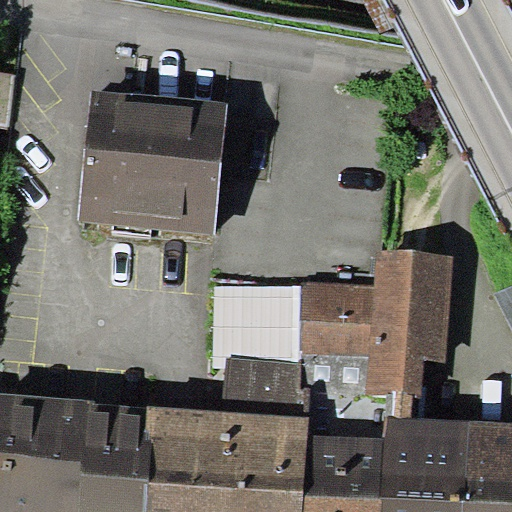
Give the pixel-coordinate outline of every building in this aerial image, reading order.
[(14,71),(0,69),(0,126),(8,127),(14,71)] [(228,102),(89,89),(77,221),(113,224),(151,228),(215,234),(228,102)] [(150,236),(151,228),(113,224),(112,231),(150,236)] [(375,285),(305,281),(305,287),(302,352),(369,355),(367,392),(422,395),(424,361),(448,362),(453,254),(377,250),(375,285)] [(511,285),(495,294),(511,329),(511,285)] [(302,352),(305,287),(216,288),(214,366),(226,367),(227,358),(300,363),(302,352)] [(300,363),(227,358),(226,367),(223,411),(147,406),(145,433),(154,434),(148,511),(303,511),(309,434),(312,388),(299,387),(300,363)] [(147,406),(0,390),(0,511),(148,511),(154,434),(145,433),(147,406)] [(463,511),(468,422),(385,417),(383,437),(380,498),(382,499),(380,511),(463,511)] [(511,511),(511,424),(468,422),(463,511),(511,511)] [(383,437),(309,434),(303,511),(380,511),(382,499),(380,498),(383,437)]
